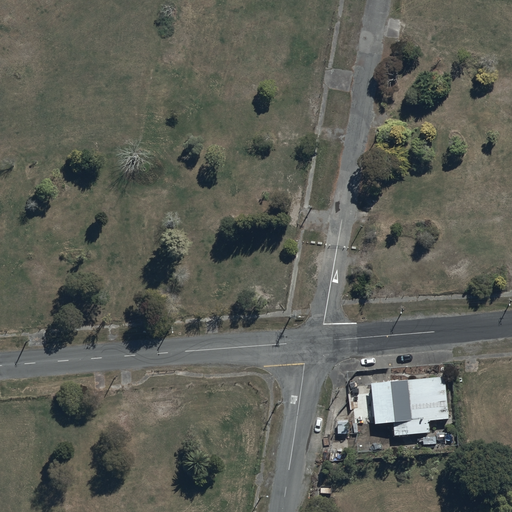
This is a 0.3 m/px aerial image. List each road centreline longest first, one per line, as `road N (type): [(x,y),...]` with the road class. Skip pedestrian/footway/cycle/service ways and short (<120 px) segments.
road 1 (residential): [(315,342),(379,0)]
road 2 (tertiary): [(0,365),(315,342)]
road 3 (residential): [(315,342),(511,324)]
road 4 (tertiary): [(315,342),(282,511)]
